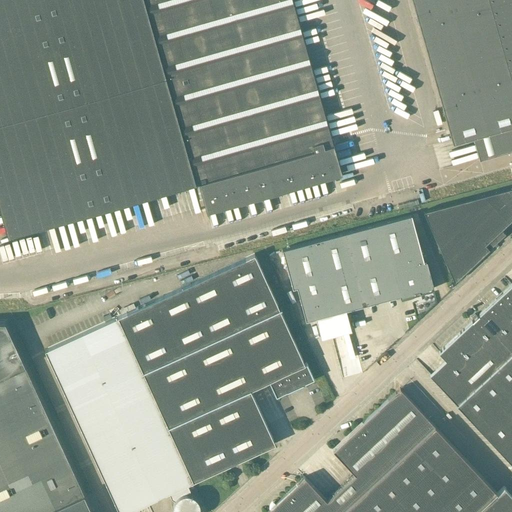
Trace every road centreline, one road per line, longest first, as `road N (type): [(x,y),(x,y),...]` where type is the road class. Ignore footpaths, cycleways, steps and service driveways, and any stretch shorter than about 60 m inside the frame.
road 1 (unclassified): [(0,278),(396,173),(346,0)]
road 2 (unclassified): [(234,511),(511,250)]
road 3 (unknown): [(393,160),(412,151),(432,115),(403,0)]
